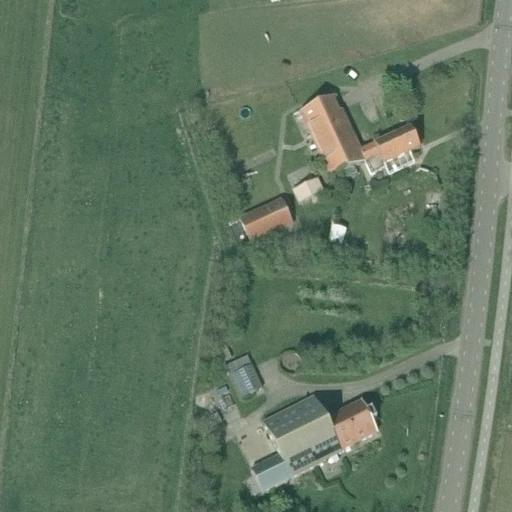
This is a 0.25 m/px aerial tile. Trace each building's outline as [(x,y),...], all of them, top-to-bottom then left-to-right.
[(321,104),(333,129),(346,155),(324,165),(330,178),(381,154),(386,166),(421,149),(411,127),(361,151),(334,97),(321,104)] [(312,140),(333,129),(321,104),(300,114),(312,140)] [(333,129),(312,140),(324,165),(346,155),(333,129)] [(293,193),(299,207),(324,195),(318,182),(293,193)] [(238,221),(251,248),(260,244),(294,229),(281,202),(246,218),(238,221)] [(341,252),(346,232),(332,229),(327,251),(326,253),(340,257),(341,252)] [(226,348),(212,354),(219,376),(227,373),(240,401),(263,390),(248,358),(226,368),(224,364),(231,361),(226,348)] [(342,452),(327,422),(315,398),(264,424),(281,458),(251,473),(263,496),(343,455),(342,452)] [(361,405),(327,422),(342,452),(376,434),(361,405)]
